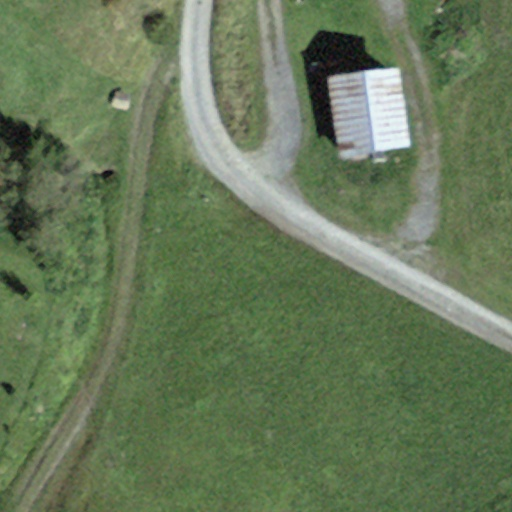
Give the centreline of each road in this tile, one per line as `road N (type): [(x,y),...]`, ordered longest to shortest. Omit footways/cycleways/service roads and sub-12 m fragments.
road 1 (track): [(18,511),(106,361),(147,95),(195,16)]
road 2 (track): [(198,0),(196,102),(219,155),(394,277),(511,337)]
road 3 (track): [(267,194),(281,131),(271,0)]
